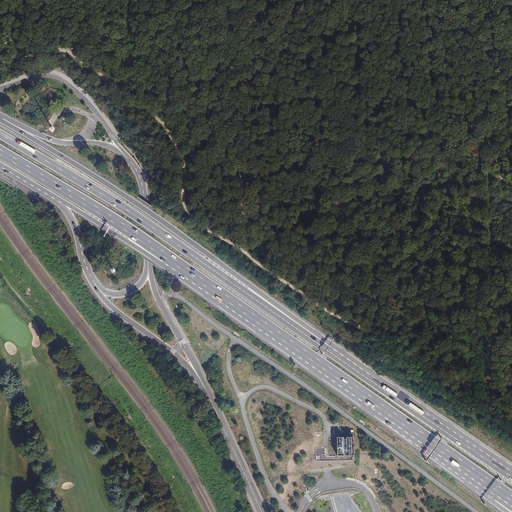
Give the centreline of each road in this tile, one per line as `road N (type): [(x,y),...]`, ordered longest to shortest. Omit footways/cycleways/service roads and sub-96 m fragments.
road 1 (track): [(511,434),(205,229),(184,201),(165,126),(63,49)]
road 2 (motorway): [(350,511),(339,486),(338,263),(352,142),(387,0)]
road 3 (motorway): [(342,0),(304,152),(292,260),(289,384),(300,511)]
road 4 (track): [(63,49),(205,18),(258,23),(511,183)]
road 5 (trunk): [(333,355),(326,341),(121,193),(2,118)]
road 6 (trunk): [(169,260),(496,491)]
road 7 (trunk): [(333,355),(115,202),(0,135)]
road 8 (track): [(252,262),(224,19)]
road 9 (trunk): [(511,477),(333,355)]
road 10 (trunk): [(0,150),(169,260)]
road 11 (track): [(486,0),(493,175)]
road 12 (residential): [(131,163),(90,103),(63,81),(37,76),(0,88)]
road 13 (secondary): [(92,280),(108,304),(172,352),(205,389)]
road 14 (secondary): [(205,389),(154,291),(148,262)]
road 15 (secondary): [(131,163),(107,146),(57,142),(2,118)]
road 16 (track): [(224,19),(319,22),(354,0)]
road 17 (secondary): [(205,389),(261,511)]
road 18 (trunk): [(62,203),(169,260)]
